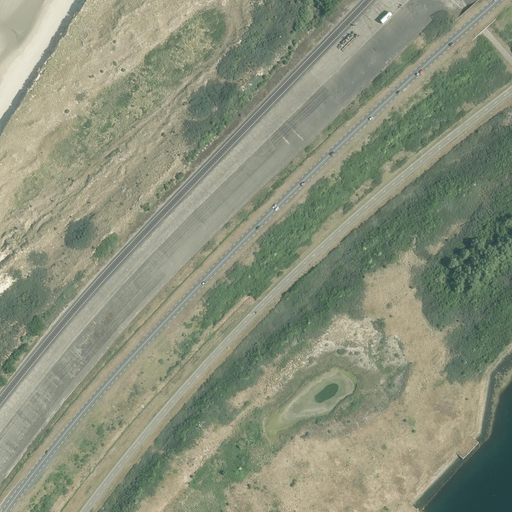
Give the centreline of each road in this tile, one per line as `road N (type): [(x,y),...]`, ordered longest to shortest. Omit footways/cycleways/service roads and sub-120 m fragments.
road 1 (primary): [(3,511),(66,429),(226,254),(495,0)]
road 2 (unclassified): [(84,511),(190,381),(288,279),(511,89)]
road 3 (unclassified): [(0,401),(127,250),(368,0)]
